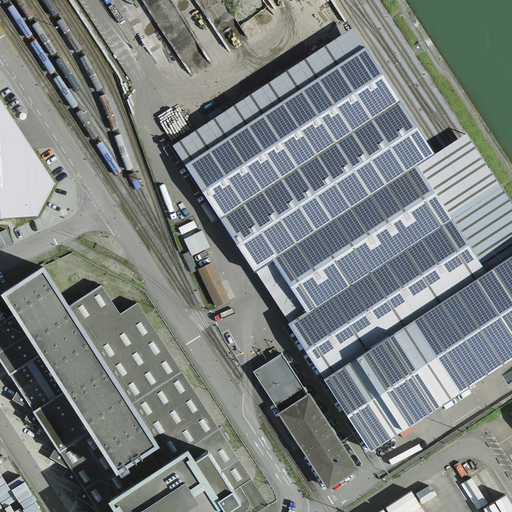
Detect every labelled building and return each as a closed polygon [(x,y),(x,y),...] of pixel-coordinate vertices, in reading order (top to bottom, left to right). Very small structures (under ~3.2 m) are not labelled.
[(171,145),(254,270),(418,163),(435,152),(353,27),(171,145)] [(0,216),(37,214),(55,181),(0,97),(0,216)] [(435,152),(418,163),(488,269),(511,253),(511,204),(497,183),(464,133),(435,152)] [(418,163),(254,270),(324,377),(488,269),(418,163)] [(511,253),(488,269),(511,306),(511,253)] [(44,266),(0,295),(14,315),(5,320),(0,313),(0,361),(68,466),(96,511),(232,511),(234,511),(235,511),(244,511),(247,510),(249,507),(250,504),(250,500),(241,485),(245,482),(251,479),(138,303),(120,313),(101,286),(69,305),(44,266)] [(511,356),(511,306),(488,269),(324,377),(371,449),(511,356)] [(309,394),(283,354),(253,373),(330,491),(363,470),(312,392),(309,394)]
